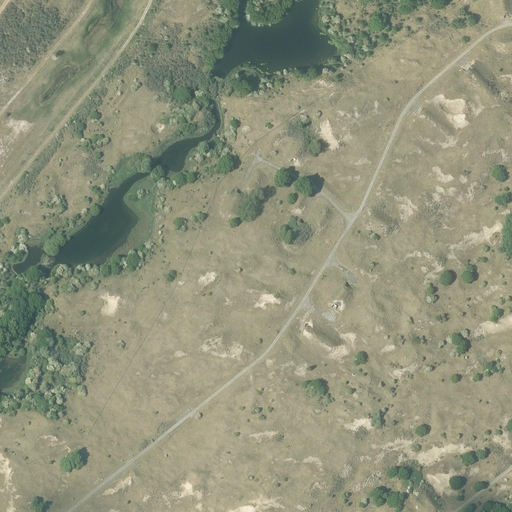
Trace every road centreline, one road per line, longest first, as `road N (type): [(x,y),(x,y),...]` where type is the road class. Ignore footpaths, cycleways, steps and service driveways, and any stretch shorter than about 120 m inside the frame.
road 1 (track): [(0,196),(126,44),(151,0)]
road 2 (track): [(0,114),(91,0)]
